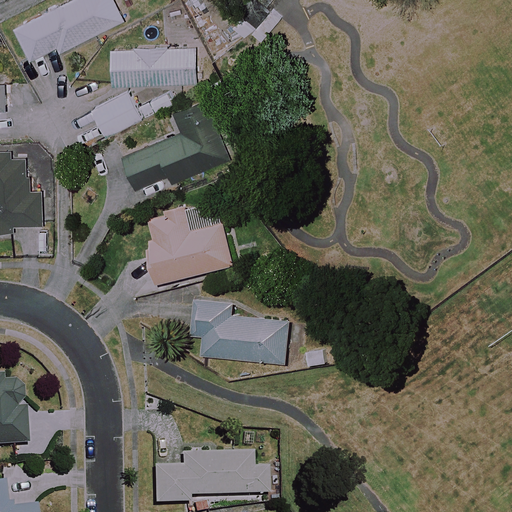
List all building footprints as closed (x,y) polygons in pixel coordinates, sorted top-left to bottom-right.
[(125,20),(115,0),(75,0),(14,29),(29,61),(59,46),(61,51),(125,20)] [(197,45),(114,48),(115,85),(199,82),(197,45)] [(137,105),(130,90),(92,109),(99,123),(137,105)] [(230,158),(205,99),(174,112),(183,131),(122,156),(136,188),(169,174),(172,182),(230,158)] [(0,230),(16,230),(16,226),(44,225),(43,189),(35,190),(35,172),(30,172),(29,150),(0,150),(0,230)] [(219,203),(189,211),(150,220),(156,241),(150,242),(160,284),(234,266),(219,203)] [(234,305),(197,302),(194,336),(204,337),(202,356),(286,364),(290,320),(233,315),(234,305)] [(327,364),(325,350),(306,353),(308,367),(327,364)] [(19,374),(0,375),(0,444),(26,443),(24,408),(21,409),(19,374)] [(190,494),(255,493),(266,492),(265,466),(252,467),(251,451),(179,452),(180,465),(155,465),(156,502),(190,501),(190,494)] [(5,503),(3,477),(0,477),(0,511),(36,511),(35,500),(5,503)]
